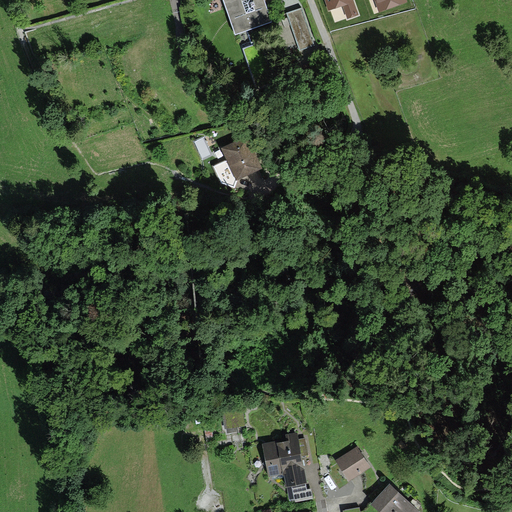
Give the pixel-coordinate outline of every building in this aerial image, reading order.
[(264,0),(222,0),(235,37),(273,24),(264,0)] [(353,0),(324,0),(328,11),(343,6),(347,19),(359,15),(353,0)] [(374,0),(379,12),(407,2),(406,0),(374,0)] [(302,9),(286,14),(300,52),(315,47),(302,9)] [(251,42),(240,46),(257,91),(276,85),(260,42),(252,45),(251,42)] [(326,89),(315,59),(303,64),(314,93),(326,89)] [(251,132),(222,145),(228,158),(214,164),(222,181),(235,186),(238,177),(263,166),(255,149),(258,147),(251,132)] [(246,425),(243,404),(222,407),(225,427),(246,425)] [(289,437),(263,441),(269,474),(283,472),(286,484),(292,483),(306,481),(307,480),(303,455),(309,454),(306,436),(299,437),(298,430),(288,432),(289,437)] [(358,444),(336,459),(350,479),(371,465),(358,444)] [(419,511),(421,510),(390,480),(371,500),(383,511),(393,511),(394,511),(395,511),(419,511)] [(307,488),(306,481),(292,483),(293,489),(288,490),(289,500),(294,499),(294,501),(313,498),(311,488),(307,488)]
